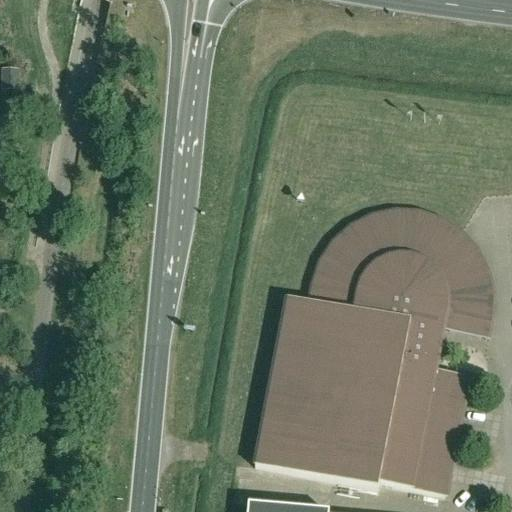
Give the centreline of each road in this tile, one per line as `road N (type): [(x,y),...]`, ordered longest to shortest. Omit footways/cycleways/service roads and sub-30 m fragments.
road 1 (residential): [(159,350),(208,0)]
road 2 (residential): [(176,0),(159,350)]
road 3 (residential): [(143,511),(159,350)]
